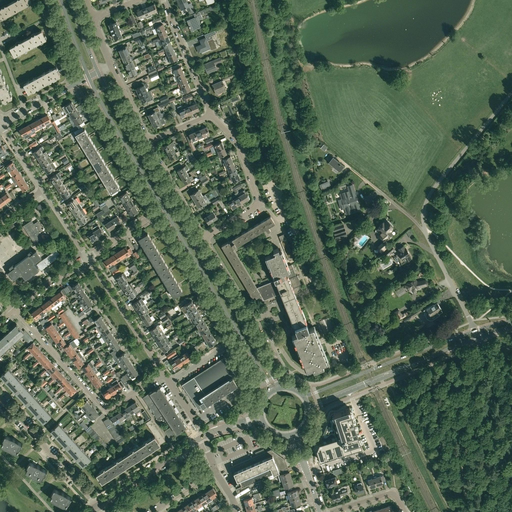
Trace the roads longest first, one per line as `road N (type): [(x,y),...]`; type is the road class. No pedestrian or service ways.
road 1 (tertiary): [(88,76),(268,393)]
road 2 (tertiary): [(272,375),(98,72)]
road 3 (residential): [(153,215),(228,340),(169,382)]
road 4 (residential): [(163,373),(104,410),(15,310)]
road 5 (tertiary): [(308,409),(478,337)]
road 6 (tertiary): [(474,330),(303,396)]
road 7 (residential): [(204,239),(258,203),(238,145),(211,114)]
road 8 (residential): [(425,230),(432,189),(511,94)]
road 9 (residential): [(272,375),(268,346),(204,239)]
road 10 (residential): [(74,84),(153,215)]
road 11 (residential): [(98,504),(0,398)]
road 12 (residential): [(163,373),(88,257)]
road 13 (tertiary): [(98,504),(202,436)]
road 14 (residential): [(211,114),(163,0)]
